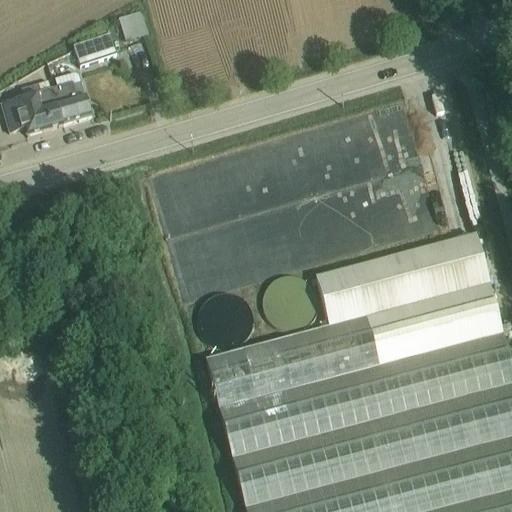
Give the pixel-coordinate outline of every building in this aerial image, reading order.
[(141,18),(118,25),(125,47),(148,41),(141,18)] [(109,41),(72,52),(79,74),(116,62),(109,41)] [(56,95),(79,89),(78,82),(74,79),(53,85),(56,95)] [(63,133),(51,96),(50,97),(47,88),(21,96),(23,104),(1,111),(9,140),(24,136),(27,143),(63,133)] [(51,96),(63,133),(91,125),(85,103),(84,104),(79,89),(56,95),(51,96)] [(328,335),(205,368),(243,511),(511,511),(511,381),(475,243),(315,286),(328,335)]
